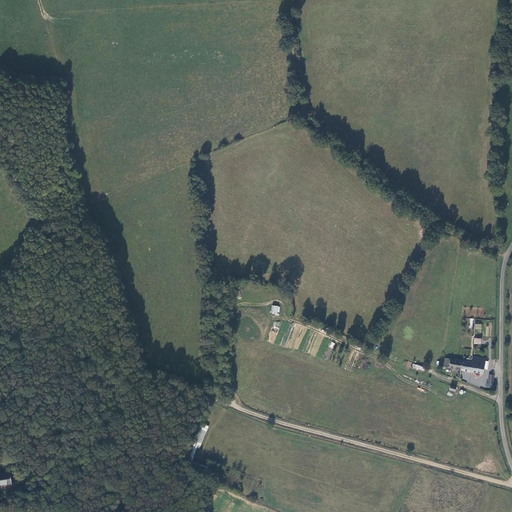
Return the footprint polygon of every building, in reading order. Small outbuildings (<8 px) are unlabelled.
[(381,349),(371,343),(369,348),(378,354),(381,349)] [(485,361),(486,359),(472,356),(471,363),(470,372),(483,374),(484,369),(485,361)] [(443,367),(461,370),(462,361),(445,358),(443,367)] [(461,370),(470,372),(471,363),(462,361),(461,370)] [(198,449),(204,430),(197,428),(190,447),(186,460),(183,468),(204,475),(207,468),(191,462),(196,449),(198,449)] [(0,473),(0,484),(12,484),(10,472),(0,473)]
